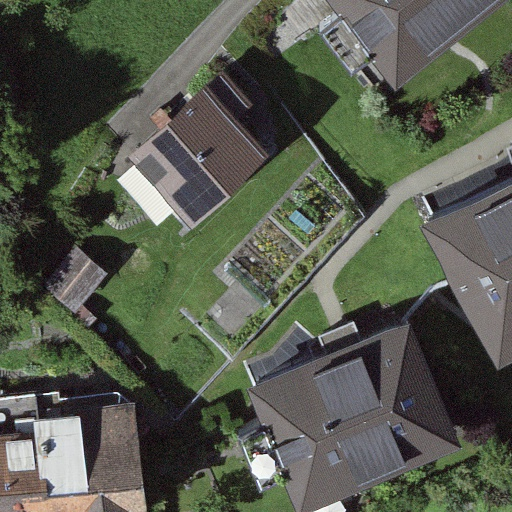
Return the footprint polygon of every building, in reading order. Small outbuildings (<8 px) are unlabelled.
[(511,0),(328,0),(403,90),(511,0)] [(206,83),(142,141),(203,208),(267,150),(206,83)] [(511,371),(511,182),(426,233),(509,373),(511,371)] [(106,273),(75,249),(43,290),(75,314),(106,273)] [(409,323),(247,397),(299,511),(303,511),(463,440),(409,323)] [(127,396),(0,417),(0,511),(142,511),(146,511),(127,396)]
